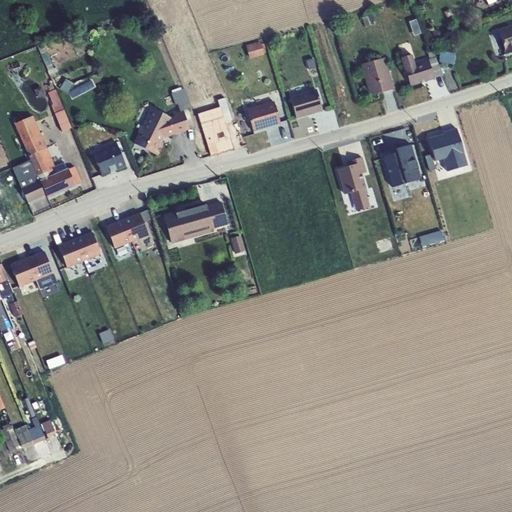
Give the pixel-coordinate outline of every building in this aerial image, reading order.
[(372,14),(361,17),(364,26),(375,23),(372,14)] [(511,25),(498,30),(506,55),(511,52),(511,25)] [(434,29),(431,38),(441,41),(444,32),(434,29)] [(261,41),(246,46),(249,59),(264,55),(261,41)] [(42,44),(37,45),(46,66),(51,63),(47,53),(46,53),(42,44)] [(454,48),(439,47),(439,61),(454,62),(454,48)] [(400,58),(410,87),(435,79),(434,78),(442,75),(436,57),(435,57),(433,50),(428,52),(430,59),(422,61),(423,64),(416,66),(412,54),(400,58)] [(361,64),(370,95),(394,88),(385,57),(361,64)] [(66,78),(60,89),(68,93),(73,83),(66,78)] [(94,79),(71,91),(74,99),(97,87),(94,79)] [(48,93),(52,104),(60,99),(56,89),(48,93)] [(152,108),(134,143),(159,156),(164,146),(161,144),(164,137),(190,130),(183,110),(191,108),(185,89),(171,93),(175,105),(177,104),(179,110),(173,112),(174,115),(170,117),(152,108)] [(290,97),(296,119),(323,111),(316,89),(290,97)] [(52,104),(51,105),(62,132),(71,128),(60,99),(52,104)] [(211,134),(226,129),(224,124),(212,128),(210,122),(214,121),(207,101),(193,106),(210,156),(217,154),(211,134)] [(247,109),(253,132),(281,124),(274,101),(247,109)] [(225,109),(219,112),(224,124),(230,121),(225,109)] [(243,114),(236,116),(243,137),(250,135),(243,114)] [(40,181),(67,169),(63,161),(54,165),(33,115),(14,123),(30,159),(40,181)] [(428,137),(435,161),(445,158),(448,170),(468,164),(457,128),(428,137)] [(226,129),(211,134),(217,154),(234,149),(227,129),(226,129)] [(104,149),(93,153),(103,175),(126,165),(115,141),(103,146),(104,149)] [(414,145),(383,152),(391,186),(421,179),(414,145)] [(357,162),(337,167),(345,194),(352,192),(356,210),(372,206),(363,174),(368,172),(364,156),(356,158),(357,162)] [(47,198),(40,181),(30,159),(12,167),(29,205),(47,198)] [(68,169),(75,185),(82,182),(75,166),(68,169)] [(67,169),(40,181),(47,198),(75,185),(68,169),(67,169)] [(163,215),(171,243),(214,232),(213,229),(228,225),(221,202),(207,206),(207,203),(163,215)] [(140,212),(123,219),(132,242),(149,235),(140,212)] [(115,248),(132,242),(123,219),(106,226),(115,248)] [(93,232),(75,239),(84,261),(102,254),(93,232)] [(241,235),(230,238),(235,254),(246,251),(241,235)] [(59,245),(68,267),(84,261),(75,239),(59,245)] [(45,251),(27,258),(36,280),(53,273),(45,251)] [(11,264),(19,286),(36,280),(27,258),(11,264)] [(40,287),(58,282),(56,274),(38,279),(40,287)] [(16,298),(8,280),(2,282),(10,300),(16,298)] [(12,321),(2,299),(0,299),(0,309),(3,315),(6,324),(12,321)] [(17,301),(9,304),(15,317),(23,314),(17,301)] [(11,363),(7,368),(12,372),(16,367),(11,363)] [(31,422),(37,420),(26,391),(20,393),(31,419),(30,419),(31,422)] [(31,422),(26,424),(29,430),(33,428),(38,440),(45,437),(37,420),(31,422)] [(50,420),(42,423),(47,437),(56,434),(50,420)] [(3,429),(0,430),(10,452),(22,447),(14,429),(13,425),(11,426),(9,423),(2,426),(3,429)] [(14,429),(22,447),(22,449),(34,444),(26,425),(14,429)] [(4,442),(0,443),(0,457),(0,458),(9,455),(4,442)]
